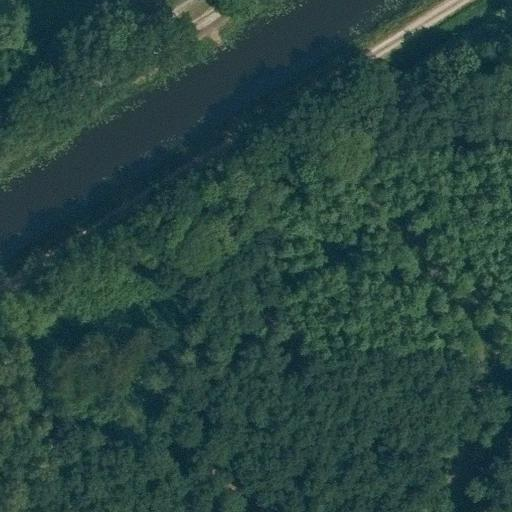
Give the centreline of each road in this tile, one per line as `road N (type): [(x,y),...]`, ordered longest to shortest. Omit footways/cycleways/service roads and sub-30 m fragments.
road 1 (track): [(0,293),(463,0)]
road 2 (track): [(0,151),(236,0)]
road 3 (track): [(511,146),(493,0)]
